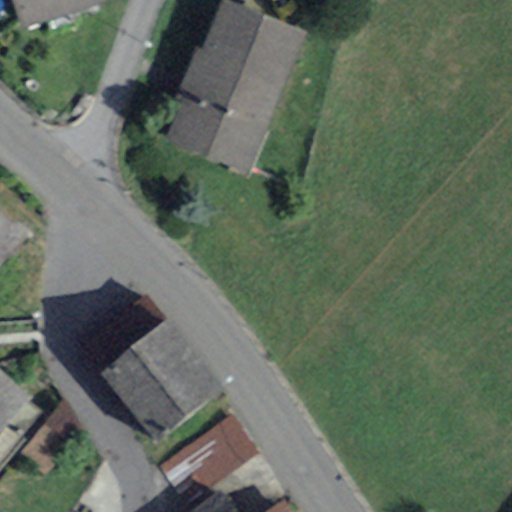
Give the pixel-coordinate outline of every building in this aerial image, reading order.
[(98,0),(13,0),(21,24),(98,0)] [(298,39),(225,11),(174,144),(247,171),(298,39)] [(0,226),(0,250),(11,236),(0,226)] [(170,333),(108,377),(155,443),(217,399),(170,333)] [(0,434),(22,408),(0,390),(0,434)] [(82,413),(30,448),(53,483),(105,449),(82,413)] [(241,475),(270,460),(248,418),(218,433),(241,475)]
